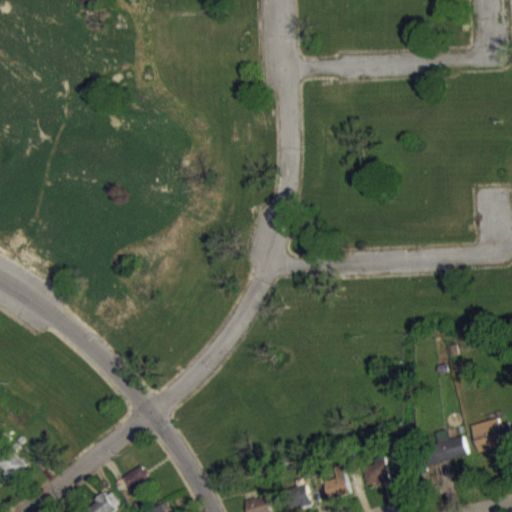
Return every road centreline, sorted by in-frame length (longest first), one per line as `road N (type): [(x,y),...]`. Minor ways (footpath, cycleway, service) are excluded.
road 1 (residential): [(284,0),(287,65),(270,259),(220,347),(151,423),(20,511)]
road 2 (residential): [(0,288),(106,371),(194,472),(213,511)]
road 3 (residential): [(270,259),(499,255),(498,192)]
road 4 (residential): [(287,65),(495,54),(495,0)]
